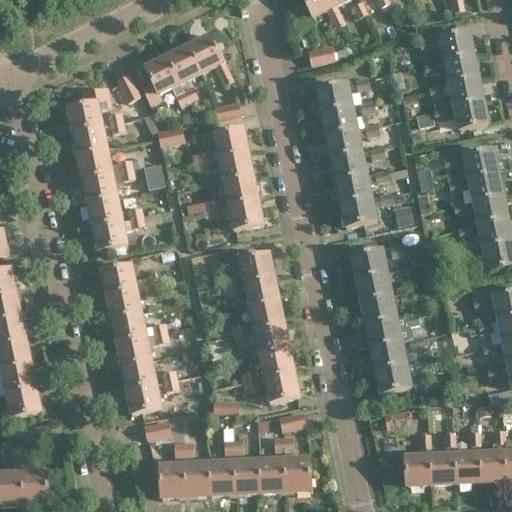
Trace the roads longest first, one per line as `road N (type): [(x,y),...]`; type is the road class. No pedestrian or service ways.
road 1 (residential): [(253,0),(360,511)]
road 2 (residential): [(109,511),(9,77)]
road 3 (residential): [(9,77),(172,0)]
